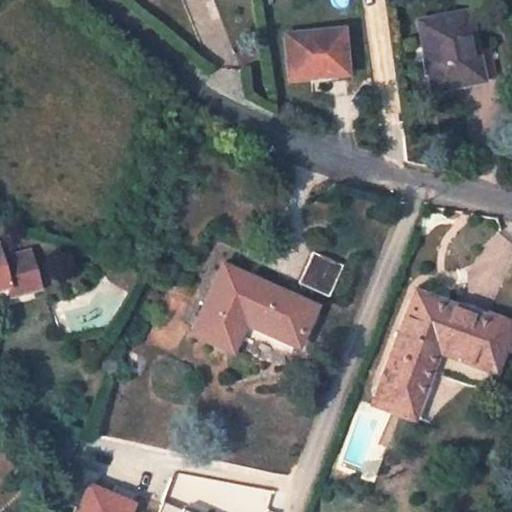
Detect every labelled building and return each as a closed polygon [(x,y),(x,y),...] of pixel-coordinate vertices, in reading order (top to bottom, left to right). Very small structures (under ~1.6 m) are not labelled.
[(466,13),(417,21),(431,91),(480,81),(466,13)] [(341,30),(284,34),(287,80),(344,75),(341,30)] [(0,290),(3,289),(15,297),(37,291),(27,252),(0,259),(0,290)] [(340,266),(311,253),(298,284),(327,296),(340,266)] [(295,346),(312,308),(221,269),(192,334),(229,350),(242,322),(247,310),(255,314),(251,326),(295,346)] [(449,308),(414,294),(377,391),(396,397),(416,346),(427,348),(436,352),(492,373),(510,324),(487,315),(484,322),(449,308)] [(484,322),(487,315),(482,310),(452,300),(449,308),(484,322)] [(242,322),(251,326),(255,314),(247,310),(242,322)] [(396,397),(377,391),(372,406),(410,420),(436,352),(427,348),(416,346),(396,397)] [(86,484),(76,511),(133,511),(137,501),(86,484)]
